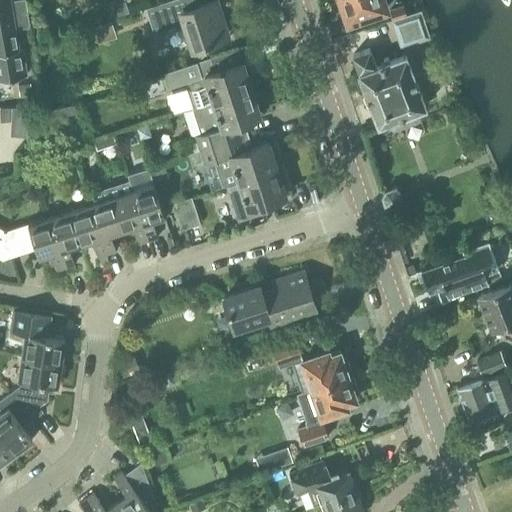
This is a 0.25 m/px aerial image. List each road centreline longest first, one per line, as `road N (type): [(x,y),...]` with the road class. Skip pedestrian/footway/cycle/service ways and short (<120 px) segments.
road 1 (unclassified): [(365,209),(469,511)]
road 2 (residential): [(96,310),(125,283),(365,209)]
road 3 (residential): [(0,511),(78,455),(96,310)]
road 4 (unclassified): [(294,0),(365,209)]
